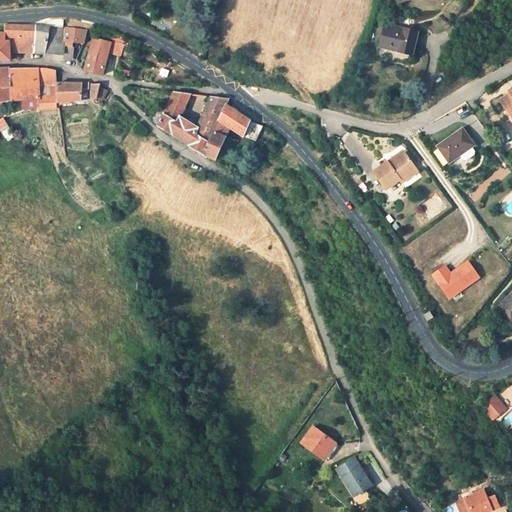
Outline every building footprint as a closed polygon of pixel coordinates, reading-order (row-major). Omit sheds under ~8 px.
[(11,55),(35,55),(35,24),(4,24),(3,31),(0,31),(0,63),(10,64),(11,55)] [(65,26),(35,24),(35,55),(53,55),(53,61),(65,62),(64,60),(65,42),(65,26)] [(87,29),(65,26),(65,42),(64,60),(73,60),(73,48),(73,43),(84,44),(87,29)] [(415,34),(383,28),(379,52),(410,57),(415,34)] [(86,74),(102,77),(110,45),(94,40),(86,74)] [(0,72),(0,90),(11,90),(12,72),(0,72)] [(56,73),(12,72),(11,90),(10,102),(41,99),(39,108),(58,109),(58,102),(57,85),(56,73)] [(84,86),(57,85),(58,102),(83,101),(84,86)] [(103,87),(95,87),(94,101),(99,102),(103,87)] [(11,90),(0,90),(0,113),(3,113),(4,103),(10,102),(11,90)] [(151,124),(181,142),(190,123),(181,118),(189,101),(191,102),(194,96),(173,94),(164,113),(158,111),(151,124)] [(511,94),(499,104),(511,121),(511,94)] [(198,126),(190,123),(181,142),(215,163),(231,130),(255,140),(263,126),(227,105),(229,100),(211,98),(198,126)] [(9,128),(4,119),(0,120),(0,132),(3,131),(9,128)] [(15,137),(9,128),(3,131),(9,140),(15,137)] [(448,165),(475,145),(464,130),(437,149),(448,165)] [(390,193),(393,191),(404,183),(420,170),(410,156),(395,166),(392,163),(377,175),(390,193)] [(423,174),(420,170),(404,183),(407,187),(423,174)] [(445,265),(433,273),(450,297),(479,276),(468,261),(451,273),(445,265)] [(511,297),(499,312),(511,322),(511,297)] [(494,396),(487,401),(487,403),(486,408),(484,411),(498,400),(494,396)] [(505,408),(498,400),(484,411),(491,419),(505,408)] [(314,429),(303,445),(325,461),(336,446),(314,429)] [(356,462),(337,472),(348,491),(366,481),(356,462)] [(506,511),(508,511),(507,510),(504,505),(500,507),(493,497),(486,501),(481,494),(460,508),(462,511),(506,511)]
